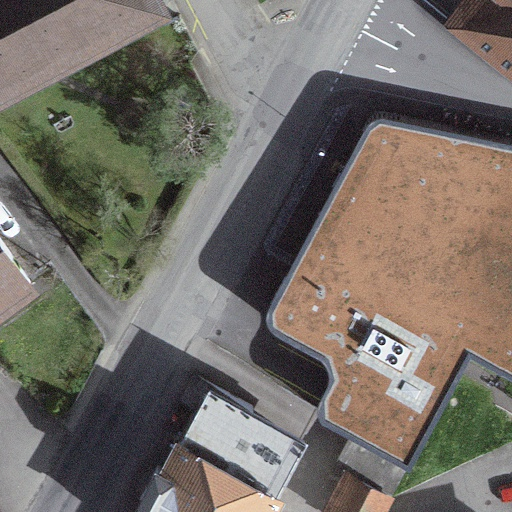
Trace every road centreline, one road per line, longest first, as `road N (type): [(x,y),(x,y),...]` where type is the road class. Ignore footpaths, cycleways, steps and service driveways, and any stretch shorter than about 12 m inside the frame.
road 1 (residential): [(295,101),(74,511)]
road 2 (residential): [(220,0),(295,101)]
